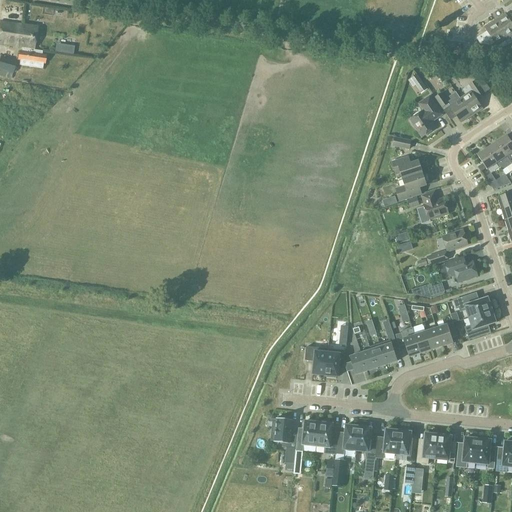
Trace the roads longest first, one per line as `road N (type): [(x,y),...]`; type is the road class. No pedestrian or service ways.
road 1 (unclassified): [(63,0),(466,62)]
road 2 (residential): [(511,108),(458,147),(453,163),(509,305)]
road 3 (residential): [(511,350),(413,374),(390,412)]
road 4 (residential): [(390,412),(511,426)]
